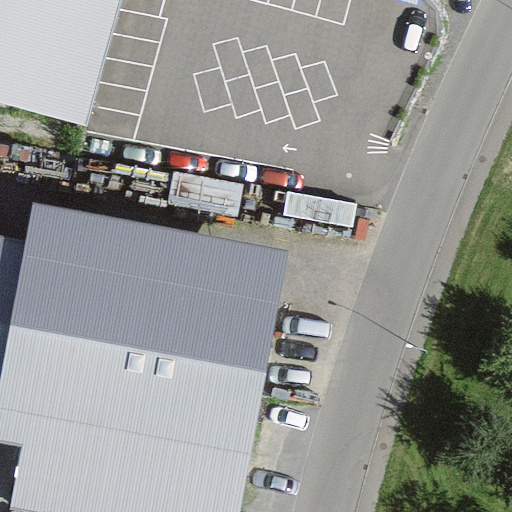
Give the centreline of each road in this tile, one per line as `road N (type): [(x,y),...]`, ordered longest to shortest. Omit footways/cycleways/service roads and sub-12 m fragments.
road 1 (residential): [(329,511),(390,297),(511,32)]
road 2 (unknown): [(333,495),(66,398)]
